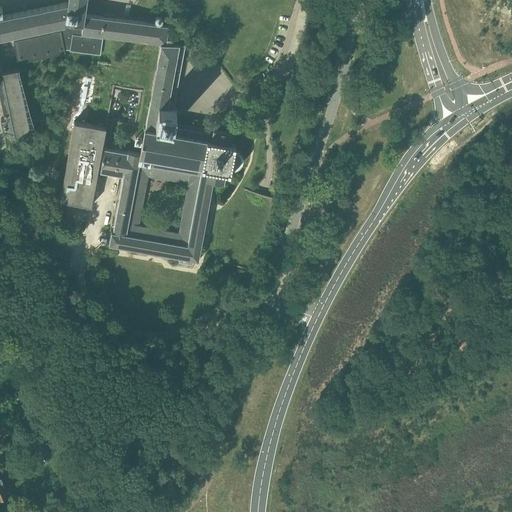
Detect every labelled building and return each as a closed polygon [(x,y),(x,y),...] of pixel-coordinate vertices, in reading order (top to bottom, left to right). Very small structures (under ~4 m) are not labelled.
[(0,93),(4,116),(6,115),(7,117),(1,119),(4,132),(10,131),(11,140),(16,139),(16,137),(33,133),(48,130),(49,121),(28,118),(18,72),(17,69),(20,68),(3,71),(1,64),(0,63),(0,36),(12,34),(18,63),(65,53),(65,50),(100,55),(103,35),(161,43),(166,44),(167,38),(169,26),(162,25),(162,22),(163,19),(161,17),(158,16),(155,18),(155,20),(155,21),(155,24),(126,19),(85,13),(87,0),(68,0),(68,2),(3,15),(2,12),(3,11),(2,8),(0,6),(0,93)] [(128,151),(127,152),(104,147),(104,148),(102,161),(100,171),(123,176),(113,227),(113,231),(111,230),(109,244),(134,249),(146,251),(177,257),(179,257),(179,262),(192,264),(194,260),(196,261),(198,261),(209,204),(209,202),(212,186),(213,181),(224,183),(226,172),(230,173),(231,169),(235,168),(239,167),(242,164),(243,161),(243,159),(243,156),(242,154),(241,151),(238,149),(235,148),(236,144),(232,143),(234,132),(213,128),(213,129),(175,122),(175,118),(177,109),(168,106),(174,72),(180,44),(172,44),(173,38),(167,38),(166,44),(161,43),(157,62),(155,72),(152,92),(143,138),(136,137),(135,144),(142,145),(140,153),(128,151)] [(152,92),(155,72),(99,62),(88,123),(75,121),(60,199),(69,201),(92,205),(100,161),(102,161),(104,148),(102,148),(104,139),(111,141),(113,129),(127,132),(128,129),(139,131),(147,91),(152,92)] [(248,270),(274,199),(245,189),(221,260),(248,270)] [(71,237),(72,231),(61,229),(59,235),(71,237)] [(24,421),(15,426),(21,438),(30,434),(24,421)] [(47,428),(35,433),(32,435),(37,447),(52,440),(47,428)] [(36,468),(44,465),(40,452),(31,456),(36,468)] [(8,490),(12,488),(2,465),(0,465),(0,494),(8,491),(8,490)]
